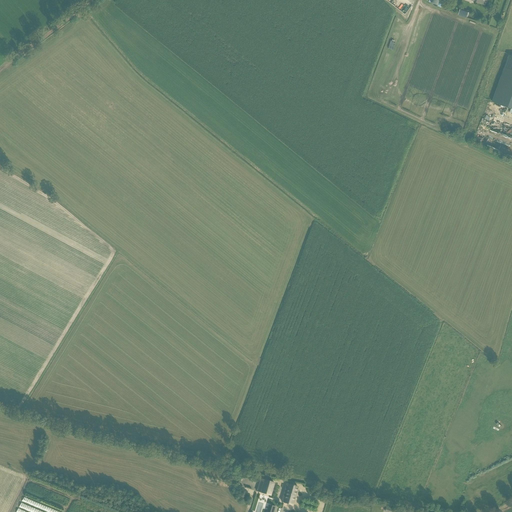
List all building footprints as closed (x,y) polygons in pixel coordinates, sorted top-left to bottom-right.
[(498,20),(492,17),(489,25),(495,28),(498,20)] [(511,113),(511,56),(509,56),(507,60),(492,102),(511,109),(510,112),(511,113)] [(511,159),(511,156),(488,145),(486,148),(511,159)] [(270,495),(272,488),(274,483),(260,479),(259,484),(257,491),(270,495)] [(283,498),(281,501),(292,504),(296,492),(297,487),(287,484),(285,489),(288,490),(285,499),(283,498)] [(64,511),(27,497),(25,502),(51,511),(64,511)] [(48,511),(24,503),(22,508),(33,511),(48,511)]
